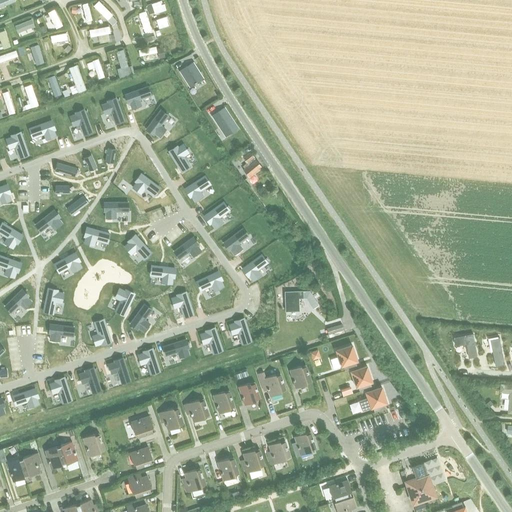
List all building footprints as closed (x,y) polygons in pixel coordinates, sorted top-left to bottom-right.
[(123,49),(116,51),(121,67),(117,68),(120,77),(132,74),(129,66),(128,66),(123,49)] [(192,62),(178,71),(189,87),(203,78),(192,62)] [(147,86),(125,94),(128,103),(129,102),(131,108),(141,105),(139,99),(150,95),(147,86)] [(107,102),(101,105),(105,114),(111,112),(115,123),(123,120),(115,98),(107,101),(107,102)] [(224,107),(211,115),(225,136),(238,128),(224,107)] [(75,114),(69,116),(73,125),(79,123),(83,135),(91,132),(83,109),(75,112),(75,114)] [(160,110),(145,129),(153,134),(154,133),(159,137),(165,129),(160,125),(167,115),(160,110)] [(51,121),(29,129),(32,137),(43,133),(45,139),(55,136),(53,130),(54,129),(51,121)] [(12,137),(5,139),(9,148),(15,146),(19,158),(27,155),(19,132),(11,135),(12,137)] [(176,146),(168,151),(181,171),(189,167),(182,156),(188,153),(182,144),(177,148),(176,146)] [(107,147),(105,159),(113,161),(115,149),(107,147)] [(243,170),(248,176),(260,167),(250,152),(243,158),(247,163),(247,162),(248,163),(246,164),(242,166),(244,169),(243,170)] [(90,154),(83,157),(88,168),(95,165),(90,154)] [(56,162),(54,170),(71,175),(74,167),(56,162)] [(136,182),(132,187),(140,193),(144,188),(154,195),(159,188),(140,174),(135,181),(136,182)] [(205,176),(184,189),(189,196),(191,195),(194,201),(203,195),(199,190),(209,183),(205,176)] [(7,184),(0,186),(0,200),(1,203),(10,200),(8,194),(10,193),(7,184)] [(66,185),(54,185),(54,193),(66,193),(66,185)] [(80,197),(66,208),(71,215),(85,204),(80,197)] [(128,202),(104,202),(104,211),(105,211),(105,217),(115,217),(115,211),(128,211),(128,202)] [(223,202),(204,216),(209,223),(210,222),(214,228),(222,222),(218,217),(228,209),(223,202)] [(53,209),(35,224),(40,231),(50,224),(54,229),(62,223),(58,218),(59,217),(53,209)] [(1,223),(0,224),(0,232),(7,237),(4,242),(12,248),(16,242),(17,243),(22,235),(1,223)] [(86,227),(84,236),(85,236),(83,243),(93,245),(95,239),(107,242),(109,234),(86,227)] [(242,228),(223,242),(228,250),(229,249),(233,254),(241,248),(238,243),(247,236),(242,228)] [(129,242),(124,246),(130,254),(135,249),(143,259),(150,253),(134,235),(127,241),(129,242)] [(193,237),(173,251),(178,258),(188,251),(192,256),(200,250),(196,245),(198,244),(193,237)] [(75,252),(54,264),(58,272),(69,266),(72,272),(81,267),(78,261),(79,260),(75,252)] [(0,255),(0,265),(6,268),(4,274),(13,277),(16,271),(17,271),(20,263),(0,255)] [(261,255),(242,269),(247,276),(249,275),(252,280),(260,274),(257,269),(267,262),(261,255)] [(151,266),(150,274),(162,276),(161,282),(171,283),(172,277),(174,277),(175,268),(151,266)] [(217,271),(196,282),(200,290),(211,284),(214,290),(223,286),(220,280),(221,279),(217,271)] [(48,288),(43,311),(52,313),(54,301),(61,302),(63,293),(56,291),(57,290),(48,288)] [(119,288),(115,297),(120,300),(115,311),(123,315),(133,293),(125,289),(125,291),(119,288)] [(21,289),(4,306),(11,312),(19,304),(24,308),(31,301),(26,297),(28,295),(21,289)] [(284,291),(285,311),(299,311),(299,298),(303,298),(303,297),(306,297),(310,304),(312,306),(312,307),(318,304),(309,290),(302,290),(298,291),(284,291)] [(177,296),(171,298),(174,308),(180,306),(184,317),(192,315),(185,292),(176,295),(177,296)] [(144,304),(129,323),(137,329),(138,327),(143,331),(149,323),(144,319),(151,309),(144,304)] [(235,322),(229,324),(232,334),(238,332),(242,344),(250,341),(243,318),(234,321),(235,322)] [(98,333),(92,335),(95,345),(101,343),(102,345),(110,342),(103,319),(94,322),(98,333)] [(342,323),(326,327),(328,334),(344,329),(342,323)] [(49,324),(48,333),(50,333),(49,339),(59,341),(60,334),(72,336),(73,327),(49,324)] [(206,332),(200,334),(203,343),(209,341),(213,353),(222,350),(214,327),(205,330),(206,332)] [(472,332),(453,335),(455,345),(466,342),(469,356),(477,354),(472,332)] [(505,362),(499,336),(490,338),(496,364),(505,362)] [(185,339),(163,346),(165,355),(177,351),(179,357),(189,354),(187,348),(188,348),(185,339)] [(337,357),(330,359),(333,368),(340,366),(342,366),(344,370),(356,366),(355,361),(357,361),(351,345),(335,350),(337,357)] [(143,353),(137,355),(140,364),(147,362),(150,374),(159,371),(151,348),(143,351),(143,353)] [(317,350),(310,352),(312,359),(319,357),(317,350)] [(114,362),(108,364),(111,374),(117,372),(121,383),(130,380),(122,358),(114,360),(114,362)] [(305,364),(289,369),(295,388),(306,384),(306,382),(310,381),(305,364)] [(366,366),(350,371),(355,387),(357,386),(359,391),(371,387),(370,382),(371,382),(366,366)] [(85,372),(79,374),(82,383),(88,381),(92,393),(100,390),(93,367),(84,370),(85,372)] [(279,372),(264,377),(263,371),(257,373),(261,385),(265,384),(269,396),(281,393),(280,391),(285,389),(279,372)] [(55,381),(49,383),(52,393),(59,391),(62,403),(71,400),(63,377),(55,380),(55,381)] [(238,386),(244,405),(255,401),(255,399),(259,398),(254,381),(238,386)] [(511,383),(501,383),(500,391),(510,392),(508,413),(511,413),(511,383)] [(367,398),(358,400),(362,411),(370,408),(372,407),(373,412),(386,408),(384,403),(386,403),(381,387),(365,392),(367,398)] [(35,389),(12,396),(15,405),(26,401),(28,407),(38,404),(36,398),(38,397),(35,389)] [(228,389),(212,394),(218,413),(230,409),(229,408),(234,406),(228,389)] [(184,410),(188,409),(193,422),(204,418),(204,416),(208,415),(203,398),(182,404),(184,410)] [(159,419),(163,417),(167,430),(179,426),(178,425),(183,423),(177,406),(157,413),(159,419)] [(154,431),(149,415),(130,422),(134,433),(135,432),(137,437),(154,431)] [(309,431),(293,436),(300,455),(311,451),(310,449),(315,448),(309,431)] [(98,432),(82,437),(88,456),(100,452),(99,451),(104,449),(98,432)] [(284,439),(268,445),(274,463),(285,460),(285,458),(289,456),(284,439)] [(71,441),(60,445),(63,454),(59,455),(61,465),(77,460),(71,441)] [(63,454),(60,445),(44,450),(50,469),(61,465),(59,455),(63,454)] [(153,462),(147,446),(129,452),(132,464),(134,463),(136,468),(153,462)] [(244,473),(248,472),(260,468),(259,466),(264,465),(258,448),(242,453),(245,463),(245,464),(242,465),(244,473)] [(37,452),(22,457),(25,467),(21,468),(24,477),(39,472),(35,460),(39,458),(37,452)] [(238,473),(236,467),(233,456),(216,461),(223,480),(234,476),(234,475),(238,473)] [(25,467),(22,457),(6,462),(12,481),(24,477),(21,468),(25,467)] [(415,478),(405,481),(412,503),(434,495),(427,474),(426,474),(423,463),(411,467),(415,478)] [(186,492),(190,491),(201,487),(200,486),(205,484),(199,467),(183,472),(187,483),(183,484),(186,492)] [(140,473),(134,475),(126,477),(131,493),(133,492),(135,497),(152,491),(146,475),(141,477),(140,473)] [(333,497),(335,501),(342,498),(341,494),(349,492),(351,491),(347,480),(328,486),(332,497),(333,497)] [(342,498),(335,501),(333,501),(336,511),(344,511),(356,507),(352,495),(350,496),(349,492),(341,494),(342,498)] [(94,509),(90,499),(79,503),(82,511),(81,511),(100,511),(99,508),(94,509)] [(423,501),(413,505),(415,510),(425,506),(423,501)] [(453,511),(450,511),(466,511),(465,507),(463,507),(461,502),(462,502),(451,505),(451,506),(453,511)] [(81,511),(82,511),(79,503),(63,508),(64,511),(81,511)]
